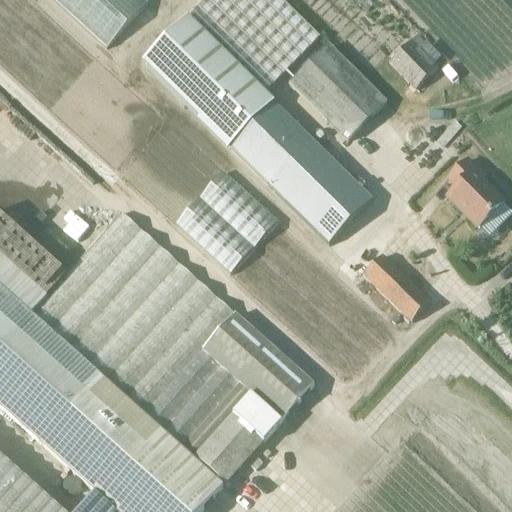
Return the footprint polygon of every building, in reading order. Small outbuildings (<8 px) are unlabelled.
[(227,153),(230,151),(329,248),(373,202),(274,105),(266,95),(320,40),(280,0),(207,0),(143,66),(201,121),(198,125),(227,153)] [(439,70),(412,43),(390,64),(417,92),(439,70)] [(348,145),(378,115),(388,105),(329,46),(289,87),(348,145)] [(449,198),(480,230),(504,205),(482,183),(485,179),(469,162),(450,180),(458,189),(449,198)] [(282,425),(316,389),(236,316),(235,317),(122,215),(47,299),(0,256),(0,410),(95,495),(113,511),(204,511),(266,443),(282,425)] [(351,257),(339,269),(352,283),(365,270),(351,257)] [(431,305),(383,258),(363,279),(412,325),(431,305)] [(113,511),(95,495),(79,511),(60,511),(0,457),(0,511),(113,511)]
